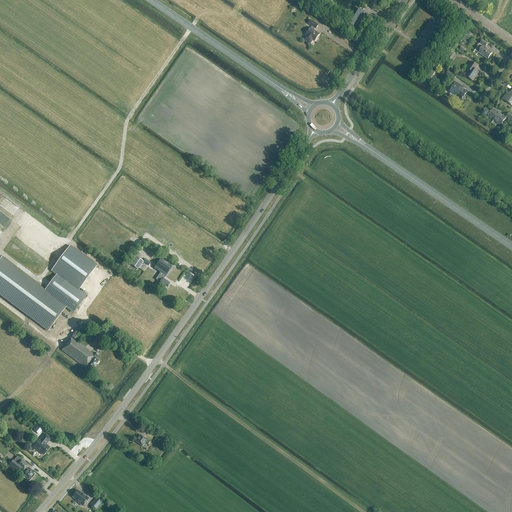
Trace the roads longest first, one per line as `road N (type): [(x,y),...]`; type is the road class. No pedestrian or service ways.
road 1 (secondary): [(314,130),(121,408),(38,511)]
road 2 (primary): [(364,145),(511,246)]
road 3 (primary): [(150,0),(282,89)]
road 4 (secondary): [(332,105),(402,0)]
